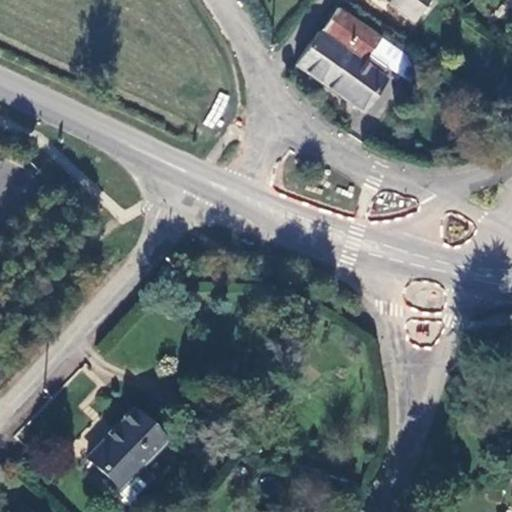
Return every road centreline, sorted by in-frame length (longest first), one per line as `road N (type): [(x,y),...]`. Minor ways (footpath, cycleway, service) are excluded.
road 1 (unclassified): [(0,395),(202,180)]
road 2 (primary): [(202,180),(0,85)]
road 3 (unclassified): [(289,117),(359,166),(452,203)]
road 4 (primary): [(404,244),(239,198)]
road 5 (primary): [(239,198),(272,224),(387,273)]
road 6 (unclassified): [(387,273),(389,311),(414,399)]
road 7 (unclassified): [(414,399),(478,289)]
